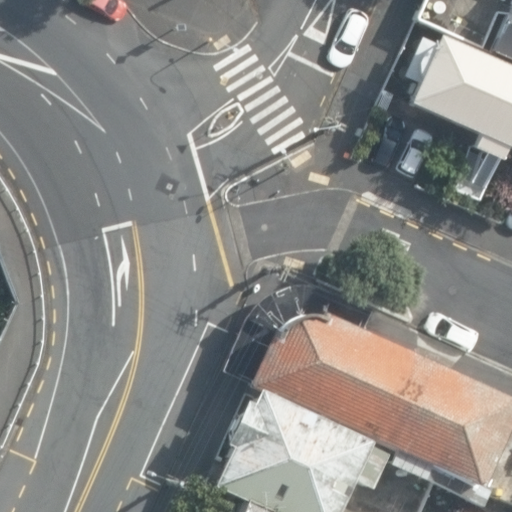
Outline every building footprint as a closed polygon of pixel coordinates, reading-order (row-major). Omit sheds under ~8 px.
[(511,0),(501,0),(480,50),(511,63),(511,0)] [(511,72),(428,35),(400,98),(511,147),(511,72)] [(511,415),(511,404),(296,313),(269,323),(241,387),(477,495),(511,415)] [(385,456),(240,395),(202,484),(269,511),(342,511),(355,483),(371,490),(385,456)] [(261,511),(236,502),(231,511),(261,511)]
